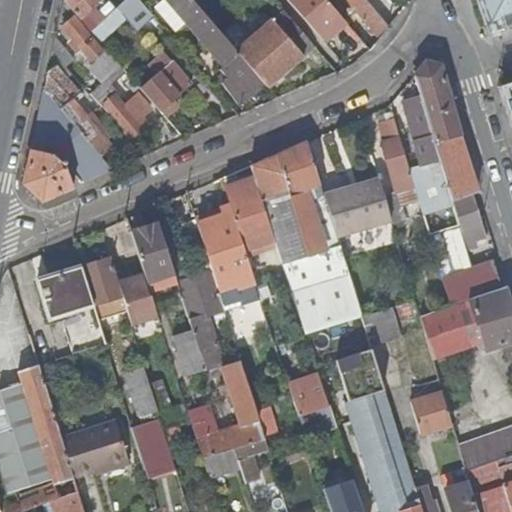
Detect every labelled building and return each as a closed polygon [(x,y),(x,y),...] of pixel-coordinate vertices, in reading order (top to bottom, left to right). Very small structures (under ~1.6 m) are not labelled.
[(84,18),(103,2),(101,0),(64,0),(63,3),(90,33),(96,27),(90,20),(88,22),(84,18)] [(136,34),(154,19),(137,0),(129,0),(96,27),(90,33),(99,44),(125,21),(136,34)] [(256,85),(261,81),(235,51),(190,0),(164,0),(163,1),(184,25),(222,69),(219,72),(222,75),(217,79),(239,104),(248,96),(246,93),(240,87),(251,79),(256,85)] [(351,21),(348,25),(365,45),(371,52),(388,28),(364,0),(341,0),(344,4),(340,8),(351,21)] [(511,0),(482,0),(490,23),(492,22),(499,20),(503,31),(511,27),(511,0)] [(184,25),(163,1),(153,9),(174,34),(184,25)] [(340,8),(336,11),(339,15),(348,25),(351,21),(340,8)] [(281,11),(235,51),(261,81),(267,88),(313,48),(281,11)] [(73,19),(61,29),(91,63),(102,53),(73,19)] [(341,20),(329,31),(346,50),(358,40),(341,20)] [(496,33),(503,31),(499,20),(492,22),(496,33)] [(74,62),(55,41),(53,53),(61,62),(66,69),(74,62)] [(160,112),(176,99),(191,86),(164,55),(148,69),(155,77),(141,89),(160,112)] [(62,72),(66,69),(61,62),(57,66),(62,72)] [(414,76),(420,95),(447,186),(448,189),(452,202),(473,195),(478,193),(469,162),(458,134),(440,66),(425,62),(414,76)] [(57,66),(48,73),(44,93),(101,159),(112,149),(105,140),(110,135),(95,118),(90,122),(72,101),(81,94),(62,72),(57,66)] [(102,82),(99,85),(90,93),(102,107),(103,106),(132,140),(144,130),(133,117),(146,107),(134,92),(121,103),(109,90),(126,75),(120,67),(102,82)] [(246,93),(256,85),(251,79),(240,87),(246,93)] [(112,171),(101,159),(44,93),(39,113),(23,185),(42,201),(112,171)] [(422,168),(410,172),(417,195),(447,186),(420,95),(403,100),(404,105),(400,106),(402,114),(406,113),(422,168)] [(181,105),(176,99),(160,112),(166,118),(181,105)] [(403,207),(419,202),(418,197),(417,195),(410,172),(392,112),(385,115),(386,119),(379,121),(384,144),(382,145),(397,192),(384,196),(391,220),(392,225),(407,220),(403,207)] [(306,143),(250,167),(254,178),(276,244),(278,250),(293,296),(320,287),(333,324),(361,315),(339,247),(326,251),(309,201),(314,199),(315,200),(324,197),(306,143)] [(236,221),(234,222),(236,230),(244,252),(244,254),(276,244),(254,178),(245,182),(226,189),(236,221)] [(384,196),(379,179),(356,185),(357,190),(325,200),(336,236),(391,220),(384,196)] [(218,261),(244,252),(236,230),(234,222),(228,206),(220,180),(212,183),(221,209),(223,216),(197,225),(198,227),(205,250),(212,272),(219,293),(223,306),(238,301),(229,275),(223,277),(221,271),(221,270),(218,261)] [(452,202),(448,189),(418,197),(419,202),(430,239),(460,229),(452,202)] [(487,239),(473,195),(452,202),(460,229),(465,245),(467,251),(477,248),(475,242),(487,239)] [(326,251),(339,247),(336,236),(325,200),(324,197),(315,200),(314,199),(309,201),(326,251)] [(159,228),(158,223),(137,230),(154,281),(167,277),(174,275),(173,270),(172,267),(164,244),(159,228)] [(166,226),(159,228),(164,244),(171,242),(166,226)] [(193,254),(205,250),(198,227),(186,231),(193,254)] [(472,267),(467,251),(465,245),(460,229),(430,239),(442,279),(472,267)] [(154,281),(137,230),(130,233),(143,274),(147,284),(154,281)] [(278,250),(276,244),(244,254),(247,261),(278,250)] [(89,264),(81,267),(93,305),(121,296),(109,258),(89,264)] [(500,289),(492,260),(472,267),(442,279),(450,307),(477,297),(500,289)] [(175,277),(191,275),(189,264),(172,267),(173,270),(174,275),(175,277)] [(61,315),(74,354),(105,344),(93,305),(81,267),(36,281),(47,319),(61,315)] [(191,275),(175,277),(184,305),(192,328),(203,363),(221,358),(208,314),(224,309),(223,306),(219,293),(212,272),(191,275)] [(143,274),(118,282),(133,328),(158,320),(152,300),(147,284),(143,274)] [(152,300),(173,293),(167,277),(154,281),(147,284),(152,300)] [(507,359),(511,357),(511,307),(507,289),(506,286),(500,289),(477,297),(482,311),(489,308),(493,326),(485,328),(488,341),(491,350),(503,347),(507,359)] [(320,287),(293,296),(294,297),(305,333),(333,324),(320,287)] [(253,308),(262,306),(258,294),(249,297),(253,308)] [(454,351),(488,341),(485,328),(493,326),(489,308),(482,311),(477,297),(450,307),(421,316),(430,343),(441,347),(443,347),(454,351)] [(401,339),(392,307),(361,317),(371,346),(371,349),(401,339)] [(186,377),(206,371),(203,363),(192,328),(171,334),(186,377)] [(436,357),(454,351),(443,347),(441,347),(430,343),(436,357)] [(239,353),(221,358),(203,363),(206,371),(222,366),(241,360),(239,353)] [(344,364),(356,399),(384,389),(373,354),(345,364),(344,364)] [(201,410),(188,414),(190,420),(203,460),(234,450),(265,440),(241,360),(222,366),(227,382),(221,383),(225,396),(231,394),(234,405),(235,406),(239,418),(247,416),(249,424),(217,435),(212,419),(204,422),(201,410)] [(40,369),(39,366),(18,372),(22,384),(54,485),(21,497),(19,489),(24,487),(11,450),(0,454),(0,467),(9,492),(0,495),(0,501),(3,511),(25,511),(58,500),(79,492),(75,480),(62,439),(48,394),(40,369)] [(49,366),(40,369),(48,394),(57,391),(49,366)] [(139,420),(158,413),(158,411),(149,384),(144,370),(125,376),(139,420)] [(299,394),(293,397),(299,417),(330,407),(328,402),(319,376),(296,383),(299,394)] [(161,380),(149,384),(158,411),(159,411),(170,407),(161,380)] [(54,485),(22,384),(0,391),(0,454),(11,450),(24,487),(19,489),(21,497),(54,485)] [(422,511),(420,504),(416,489),(384,389),(356,399),(346,402),(381,511),(395,511),(401,510),(401,511),(422,511)] [(432,431),(438,429),(452,425),(443,393),(412,402),(422,434),(432,431)] [(182,404),(170,407),(159,411),(164,426),(187,419),(182,404)] [(299,417),(306,439),(337,429),(330,407),(299,417)] [(116,421),(62,439),(75,480),(129,463),(116,421)] [(147,479),(177,471),(176,470),(168,444),(164,431),(161,421),(132,430),(147,479)] [(180,427),(164,431),(168,444),(184,439),(180,427)] [(465,468),(467,472),(511,456),(511,429),(458,448),(465,468)] [(208,476),(239,466),(236,458),(234,450),(203,460),(208,476)] [(251,453),(236,458),(239,466),(245,482),(259,477),(251,453)] [(511,511),(511,456),(467,472),(467,475),(477,511),(511,511)] [(465,468),(456,471),(458,478),(467,475),(467,472),(465,468)] [(441,475),(446,491),(460,486),(458,478),(456,471),(441,475)] [(460,486),(446,491),(452,511),(477,511),(467,475),(458,478),(460,486)] [(364,511),(354,481),(324,491),(324,492),(330,511),(364,511)] [(420,504),(430,501),(427,490),(423,487),(416,489),(420,504)] [(84,511),(79,492),(58,500),(62,511),(84,511)] [(440,511),(436,499),(430,501),(420,504),(422,511),(440,511)]
